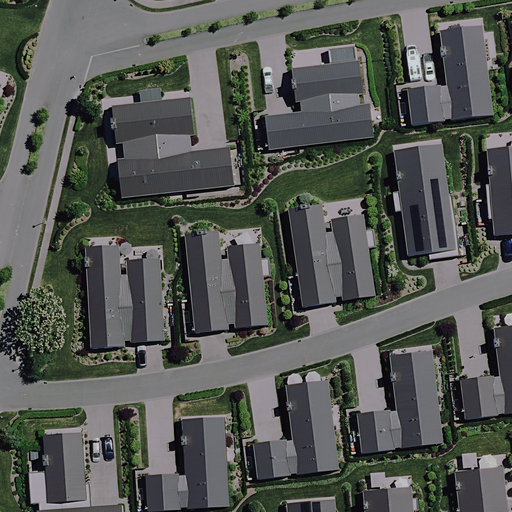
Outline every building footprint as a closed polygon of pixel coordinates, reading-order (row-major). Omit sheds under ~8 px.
[(428,118),(422,63),(357,71),(364,125),(428,118)] [(321,203),(286,207),(300,310),(332,306),(331,299),(338,298),(339,303),(374,298),(363,215),(327,220),(329,233),(325,233),(321,203)] [(215,231),(180,234),(190,337),(222,334),(222,327),(229,327),(229,331),(264,328),(256,244),(221,248),(222,261),(218,262),(215,231)] [(115,244),(80,246),(88,349),(121,347),(120,340),(127,340),(127,345),(163,342),(156,258),(121,261),(122,274),(118,275),(115,244)] [(410,360),(410,341),(364,342),(364,364),(378,363),(381,363),(381,377),(453,375),(453,358),(410,360)] [(400,445),(397,399),(362,402),(365,447),(400,445)] [(417,404),(404,405),(406,429),(419,428),(417,404)]
